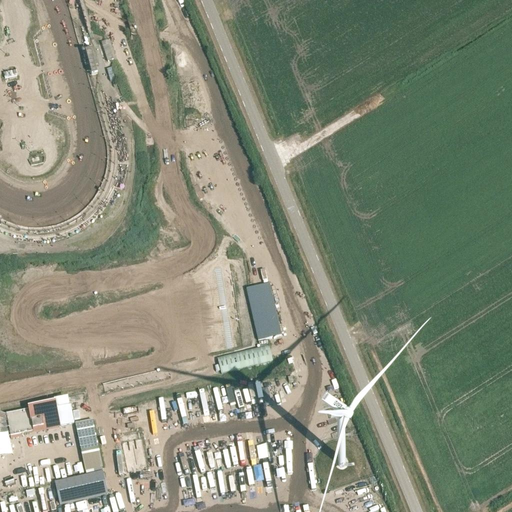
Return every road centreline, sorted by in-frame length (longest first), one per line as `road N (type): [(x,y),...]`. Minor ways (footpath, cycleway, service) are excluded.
road 1 (unclassified): [(417,511),(205,0)]
road 2 (unknown): [(337,511),(309,360),(173,0)]
